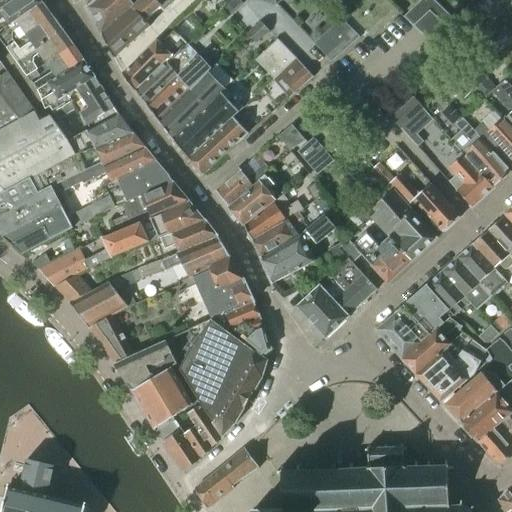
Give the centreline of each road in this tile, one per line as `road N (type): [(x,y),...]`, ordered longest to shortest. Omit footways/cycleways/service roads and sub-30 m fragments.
road 1 (residential): [(59,0),(241,247),(293,373)]
road 2 (residential): [(181,491),(59,303),(0,248)]
road 3 (residential): [(511,190),(366,327),(355,356)]
road 4 (residential): [(101,511),(27,421),(15,423),(0,495)]
road 5 (residential): [(355,356),(413,402),(486,492)]
road 6 (residential): [(181,491),(293,373)]
